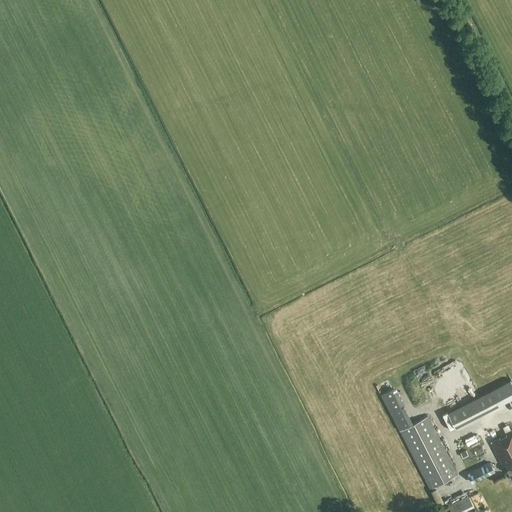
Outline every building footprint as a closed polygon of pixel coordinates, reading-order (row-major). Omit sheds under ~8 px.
[(448,413),(456,428),(511,398),(511,383),(510,380),(448,413)] [(382,394),(402,433),(430,488),(458,474),(428,416),(414,423),(395,387),(382,394)] [(499,437),(491,442),(506,471),(508,470),(511,477),(511,430),(506,434),(506,435),(500,438),(499,437)] [(468,474),(472,483),(495,471),(490,462),(468,474)] [(469,495),(449,505),(452,511),(461,511),(474,506),(469,495)]
